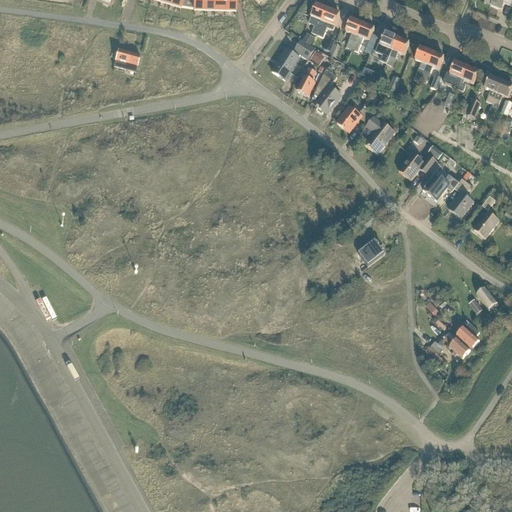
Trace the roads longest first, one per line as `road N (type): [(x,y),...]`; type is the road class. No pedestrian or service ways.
road 1 (residential): [(236,75),(332,147),(405,216),(511,292)]
road 2 (unclassified): [(247,352),(353,383),(446,449),(467,440),(511,372)]
road 3 (residential): [(0,9),(174,35),(236,75)]
road 4 (unclassified): [(236,75),(204,98),(0,136)]
road 5 (unclassified): [(50,340),(143,511)]
road 6 (residential): [(360,0),(511,47)]
road 7 (unclassified): [(247,352),(144,325),(110,306)]
road 8 (unclassified): [(110,306),(0,229)]
